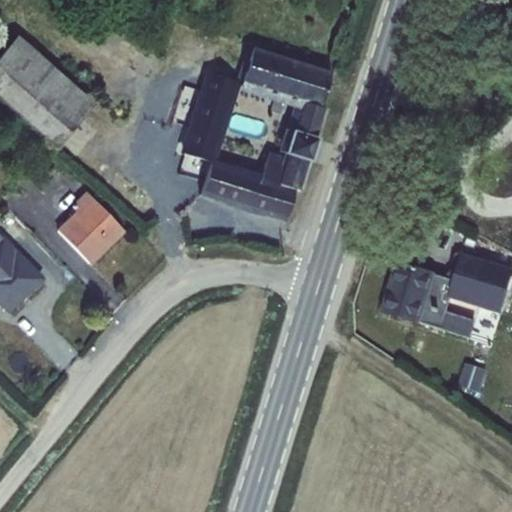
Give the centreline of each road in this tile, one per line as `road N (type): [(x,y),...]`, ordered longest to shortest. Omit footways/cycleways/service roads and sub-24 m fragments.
road 1 (unclassified): [(0,496),(147,312),(181,286),(236,271),(316,289)]
road 2 (primary): [(316,289),(405,0)]
road 3 (primary): [(249,511),(316,289)]
road 4 (unknown): [(342,203),(431,261),(511,292)]
